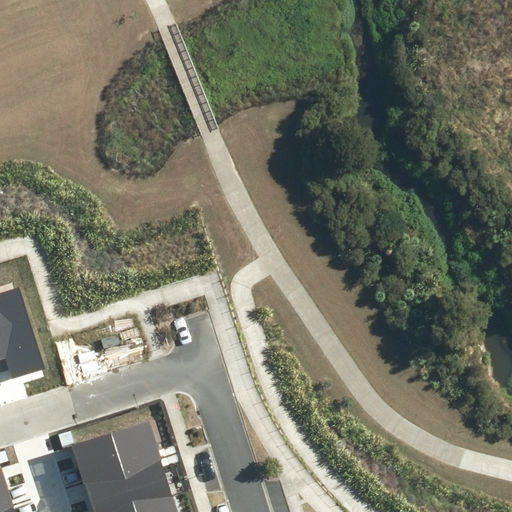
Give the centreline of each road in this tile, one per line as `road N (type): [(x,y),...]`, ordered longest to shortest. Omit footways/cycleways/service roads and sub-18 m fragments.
road 1 (residential): [(204,361),(23,420)]
road 2 (residential): [(204,361),(251,511)]
